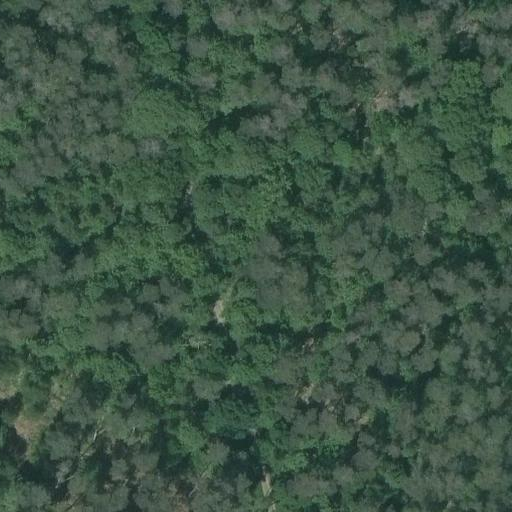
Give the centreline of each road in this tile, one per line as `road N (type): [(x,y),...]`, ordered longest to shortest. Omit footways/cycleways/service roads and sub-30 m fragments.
road 1 (track): [(511,123),(181,192)]
road 2 (track): [(181,192),(269,511)]
road 3 (track): [(127,0),(181,192)]
